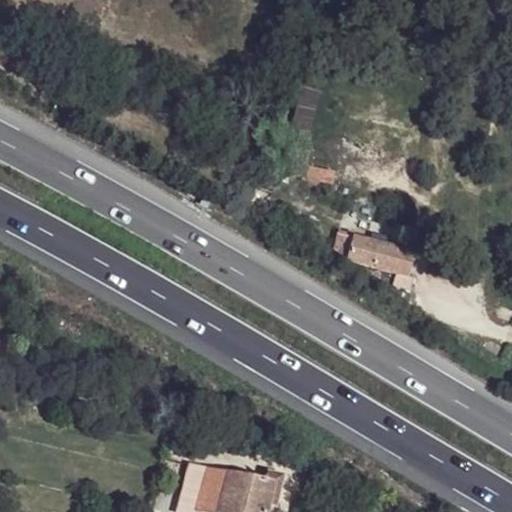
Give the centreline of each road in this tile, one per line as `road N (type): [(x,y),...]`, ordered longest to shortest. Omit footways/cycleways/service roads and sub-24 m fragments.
road 1 (motorway): [(511,426),(0,122)]
road 2 (motorway): [(0,204),(511,499)]
